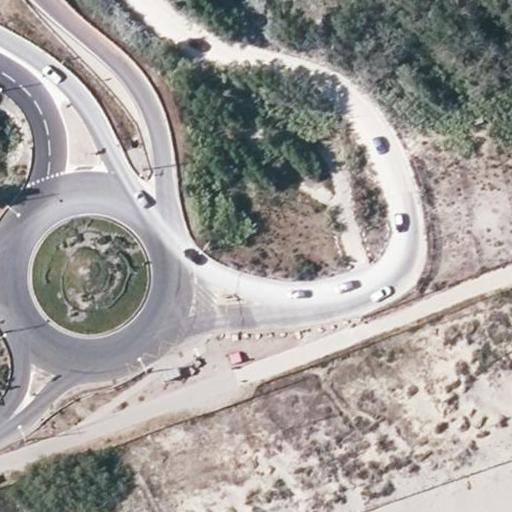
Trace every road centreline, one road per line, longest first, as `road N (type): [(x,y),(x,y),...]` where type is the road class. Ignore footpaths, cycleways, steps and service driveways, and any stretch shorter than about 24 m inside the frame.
road 1 (trunk): [(164,247),(154,121),(136,90),(42,0)]
road 2 (trunk): [(134,210),(74,95),(0,43)]
road 3 (tertiary): [(87,364),(128,353),(159,323),(170,294),(164,247)]
road 4 (trunk): [(0,75),(38,108),(45,127),(47,181),(37,212)]
road 5 (tertiary): [(37,212),(5,261),(7,305),(18,328)]
